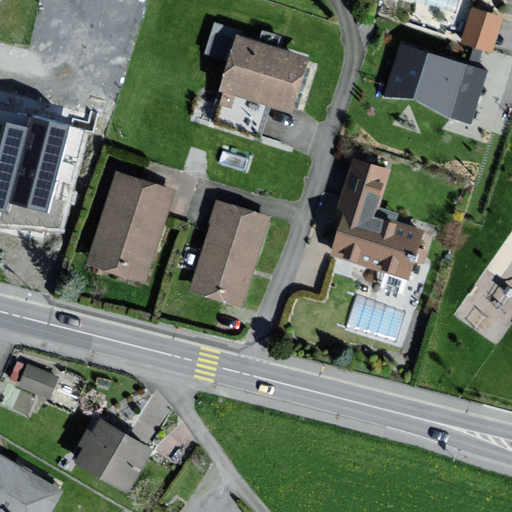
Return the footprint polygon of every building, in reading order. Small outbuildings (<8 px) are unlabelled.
[(504,19),(474,10),(463,44),(493,54),(504,19)] [(310,61),(238,37),(220,90),(293,113),(310,61)] [(492,68),(403,38),(382,99),(416,97),(471,131),(492,68)] [(0,162),(48,175),(61,124),(10,111),(0,148),(0,162)] [(388,171),(356,161),(333,233),(340,236),(335,253),(408,276),(422,232),(373,217),(388,171)] [(174,193),(117,175),(88,265),(145,283),(174,193)] [(272,220),(219,204),(191,293),(244,309),(272,220)] [(58,379),(30,368),(22,389),(50,400),(58,379)] [(101,422),(101,423),(89,432),(79,449),(84,452),(76,466),(128,496),(154,452),(101,422)] [(52,511),(63,494),(0,458),(0,511),(52,511)]
